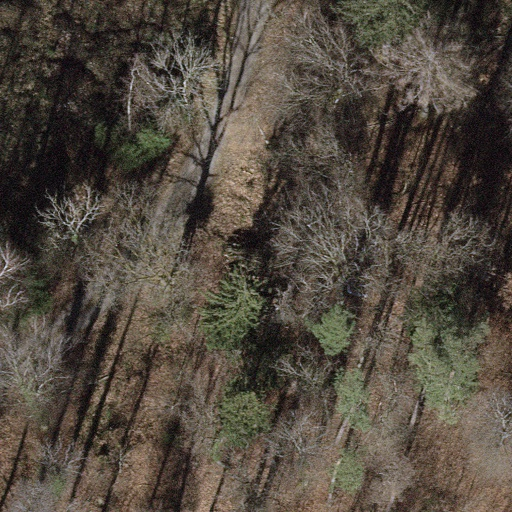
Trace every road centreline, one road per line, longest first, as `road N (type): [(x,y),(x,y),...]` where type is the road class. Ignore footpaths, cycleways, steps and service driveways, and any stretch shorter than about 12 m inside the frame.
road 1 (track): [(0,370),(23,360),(165,220),(245,36),(247,0)]
road 2 (track): [(165,220),(187,417),(188,511)]
